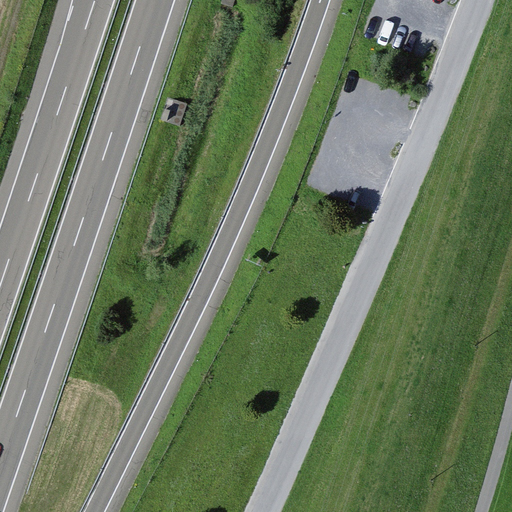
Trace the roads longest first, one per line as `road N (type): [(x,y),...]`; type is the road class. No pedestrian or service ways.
road 1 (motorway): [(99,511),(209,287),(324,0)]
road 2 (motorway): [(0,463),(153,0)]
road 3 (motorway): [(94,0),(0,287)]
